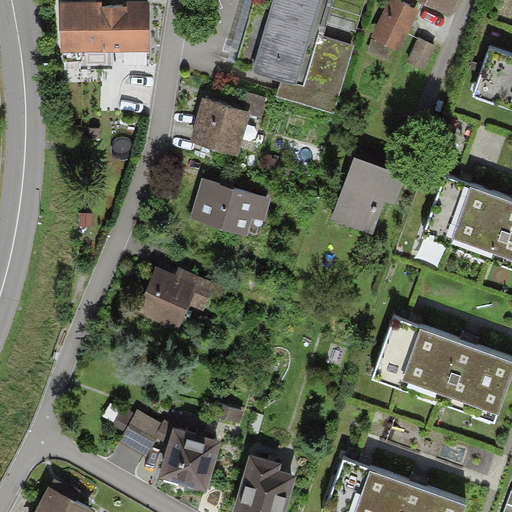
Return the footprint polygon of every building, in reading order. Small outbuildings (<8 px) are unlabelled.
[(60,0),(62,43),(78,43),(102,42),(102,46),(117,46),(151,46),(150,0),(60,0)] [(328,0),(253,0),(235,63),(280,76),(276,90),(335,108),(355,40),(320,30),(328,0)] [(418,2),(413,0),(386,0),(372,31),(399,43),(418,2)] [(419,34),(408,58),(423,65),(434,42),(419,34)] [(511,45),(490,37),(470,91),(511,106),(511,45)] [(242,102),(205,90),(191,136),(240,150),(251,113),(263,117),(270,92),(247,85),(242,102)] [(355,146),(331,215),(372,230),(384,196),(396,200),(408,165),(384,156),(355,146)] [(511,191),(448,168),(424,230),(511,262),(511,191)] [(272,192),(203,172),(191,211),(247,227),(252,210),(265,213),(272,192)] [(176,276),(158,267),(138,310),(180,329),(191,306),(205,312),(218,284),(180,267),(178,272),(176,276)] [(511,376),(511,351),(392,307),(370,369),(498,417),(511,376)] [(214,399),(210,412),(244,422),(247,409),(214,399)] [(158,435),(166,440),(159,467),(164,469),(162,475),(179,480),(180,475),(208,483),(223,431),(173,417),(172,421),(163,416),(161,419),(138,406),(134,412),(123,406),(114,422),(125,428),(120,438),(147,454),(158,435)] [(341,448),(320,508),(330,511),(463,511),(470,495),(341,448)] [(251,449),(234,511),(235,511),(281,511),(294,467),(279,463),(281,457),(251,449)] [(68,496),(51,487),(38,511),(94,511),(96,509),(68,496)]
